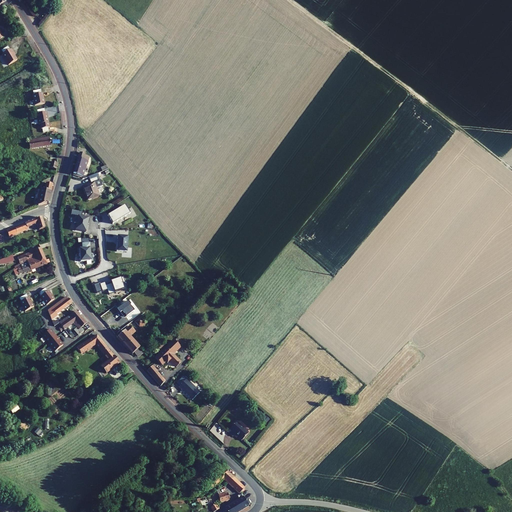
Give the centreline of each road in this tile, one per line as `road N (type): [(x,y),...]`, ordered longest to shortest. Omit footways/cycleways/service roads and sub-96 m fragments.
road 1 (tertiary): [(53,212),(54,241),(76,300),(251,482),(259,500)]
road 2 (tertiary): [(13,0),(54,69),(69,114),(53,212)]
road 3 (track): [(290,0),(452,126)]
